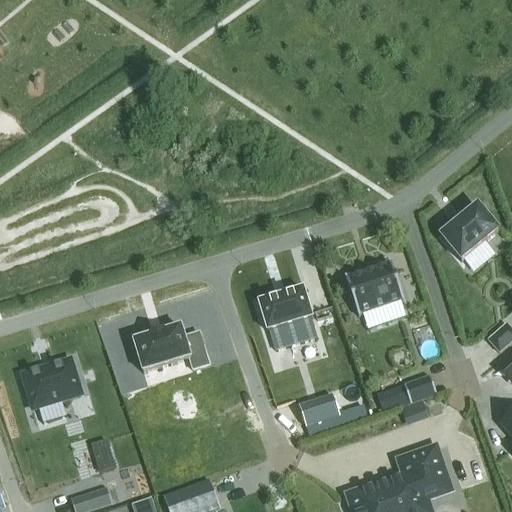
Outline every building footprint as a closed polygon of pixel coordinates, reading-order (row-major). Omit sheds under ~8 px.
[(479,209),(442,240),(462,265),(463,264),(485,246),(499,234),(479,209)] [(392,266),(346,281),(359,319),(363,318),(401,305),(405,304),(392,266)] [(305,292),(260,306),(269,335),(270,335),(312,322),(314,321),(305,292)] [(406,319),(401,305),(363,318),(368,332),(406,319)] [(312,322),(270,335),(276,354),(318,341),(312,322)] [(511,331),(508,327),(490,343),(501,355),(511,345),(511,331)] [(182,330),(134,345),(144,376),(190,362),(193,370),(209,365),(200,336),(185,341),(182,330)] [(71,364),(24,379),(34,413),(82,399),(71,364)] [(431,379),(405,389),(411,408),(438,398),(431,379)] [(411,408),(405,389),(378,398),(385,417),(411,408)] [(341,420),(339,417),(333,398),(300,409),(308,431),(341,420)] [(341,420),(308,431),(311,440),(368,421),(364,408),(339,417),(341,420)] [(511,418),(503,426),(511,437),(511,418)] [(107,444),(93,448),(100,475),(114,471),(107,444)] [(429,511),(426,503),(450,494),(436,452),(400,465),(406,483),(373,494),(372,491),(349,499),(353,511),(429,511)] [(210,485),(165,501),(169,511),(198,511),(217,506),(210,485)] [(107,493),(73,504),(75,511),(99,511),(112,508),(107,493)]
